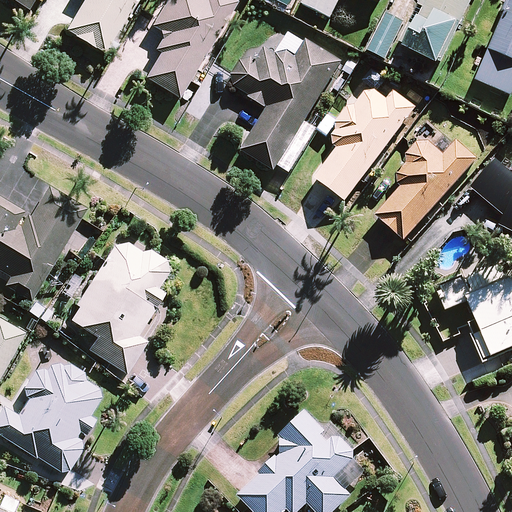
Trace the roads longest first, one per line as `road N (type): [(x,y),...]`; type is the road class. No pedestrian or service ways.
road 1 (residential): [(0,76),(235,216),(311,284)]
road 2 (residential): [(311,284),(179,427),(125,511)]
road 3 (residential): [(311,284),(407,393),(474,511)]
